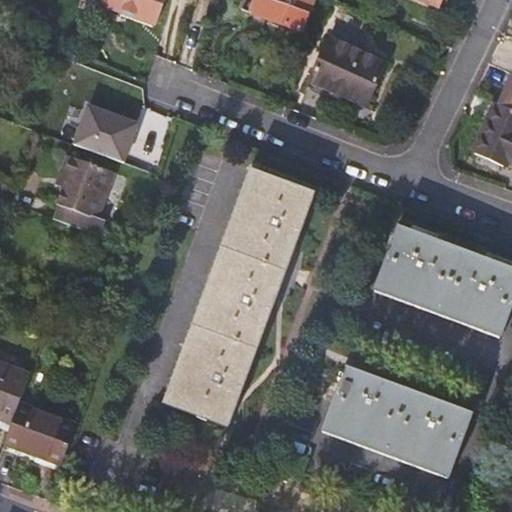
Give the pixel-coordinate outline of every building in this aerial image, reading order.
[(101,0),(100,4),(154,24),(163,0),(101,0)] [(313,0),(252,0),(249,9),(302,30),(313,0)] [(326,0),(320,0),(317,8),(323,10),(326,0)] [(330,37),(310,80),(371,107),(390,64),(330,37)] [(511,75),(509,74),(495,106),(511,112),(511,75)] [(74,144),(128,161),(143,118),(88,100),(74,144)] [(511,112),(495,106),(494,105),(473,155),(502,167),(507,155),(511,157),(511,112)] [(57,207),(53,220),(98,237),(102,222),(95,219),(110,174),(64,157),(58,174),(66,176),(61,189),(55,207),(57,207)] [(256,173),(246,199),(238,196),(228,223),(236,226),(217,278),(209,274),(200,300),(208,303),(189,353),(181,350),(171,378),(179,381),(169,407),(226,428),(241,389),(270,308),(297,234),(312,194),(256,173)] [(375,283),(387,288),(385,294),(423,308),(425,302),(435,305),(434,310),(438,312),(440,307),(450,311),(448,317),(486,331),(489,324),(502,329),(511,301),(511,269),(471,254),(445,245),(397,227),(375,283)] [(0,418),(11,423),(17,406),(28,376),(0,366),(0,418)] [(362,437),(384,446),(383,449),(387,450),(388,448),(411,456),(408,463),(422,468),(424,461),(450,470),(471,414),(436,401),(373,378),(344,367),(323,423),(349,433),(346,440),(359,445),(362,437)] [(73,426),(17,406),(11,423),(3,443),(59,463),(73,427),(73,426)] [(511,439),(511,431),(500,428),(494,444),(508,449),(511,439)] [(286,451),(278,471),(298,477),(305,458),(286,451)]
